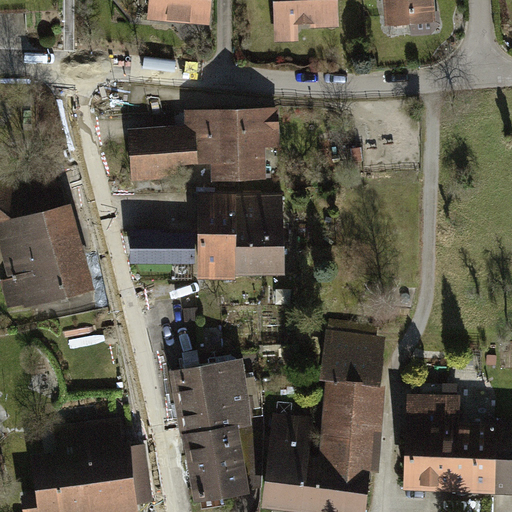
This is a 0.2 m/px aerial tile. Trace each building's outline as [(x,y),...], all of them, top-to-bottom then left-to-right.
[(210,0),(147,0),(147,19),(210,24),(210,0)] [(339,25),(337,0),(272,0),(276,41),(300,40),(299,24),(310,23),(311,26),(331,25),(339,25)] [(383,0),(386,25),(392,25),(394,32),(409,32),(432,28),(431,20),(438,20),(436,0),(383,0)] [(184,124),(128,127),(129,153),(132,180),(183,177),(183,163),(198,162),(211,162),(211,179),(266,178),(266,146),(280,146),(279,105),(185,108),(184,124)] [(64,294),(94,288),(70,201),(67,202),(59,176),(56,177),(54,169),(0,180),(0,246),(9,278),(0,280),(8,308),(23,303),(24,307),(64,294)] [(236,230),(236,191),(200,192),(199,232),(130,232),(130,265),(196,265),(196,278),(236,278),(236,276),(236,243),(236,230)] [(285,274),(284,191),(236,191),(236,230),(236,243),(236,276),(285,274)] [(377,335),(378,324),(333,319),(330,319),(329,329),(327,329),(320,377),(326,378),(355,379),(381,384),(384,338),(377,335)] [(181,432),(237,422),(238,427),(252,425),(243,357),(199,363),(169,369),(180,435),(182,434),(181,432)] [(386,385),(381,384),(355,379),(326,378),(322,418),(383,426),(386,385)] [(452,498),(457,428),(460,386),(413,382),(405,494),(452,498)] [(261,507),(310,511),(311,511),(316,464),(319,455),(309,454),(314,417),(273,412),(264,477),(261,507)] [(122,416),(55,425),(58,449),(34,452),(39,483),(40,490),(24,492),(26,511),(87,511),(94,511),(141,511),(141,501),(155,499),(148,442),(134,443),(133,439),(126,439),(122,416)] [(378,471),(383,426),(322,418),(319,455),(316,464),(378,471)] [(181,432),(194,501),(220,496),(250,491),(238,427),(237,422),(181,432)] [(502,501),(507,432),(457,428),(452,498),(502,501)] [(511,502),(511,432),(507,432),(502,501),(511,502)] [(365,511),(367,491),(370,470),(316,464),(311,511),(365,511)]
